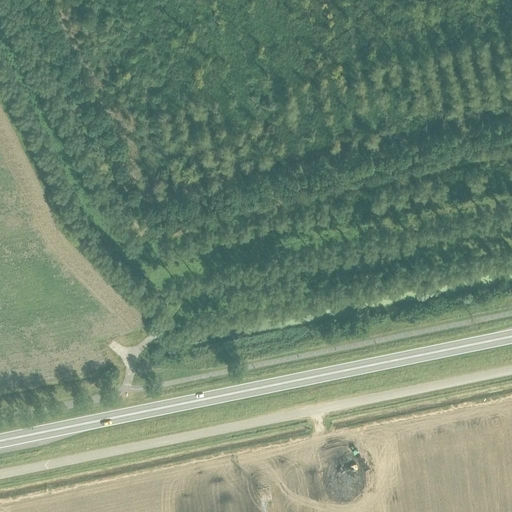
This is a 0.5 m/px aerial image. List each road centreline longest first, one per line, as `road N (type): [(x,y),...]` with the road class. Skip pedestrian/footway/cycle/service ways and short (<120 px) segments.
road 1 (unclassified): [(0,474),(511,369)]
road 2 (trunk): [(0,439),(511,337)]
road 3 (track): [(3,0),(94,188),(138,239),(158,246),(152,330)]
road 4 (track): [(158,246),(511,161)]
road 5 (unclassified): [(0,414),(115,392),(152,330)]
